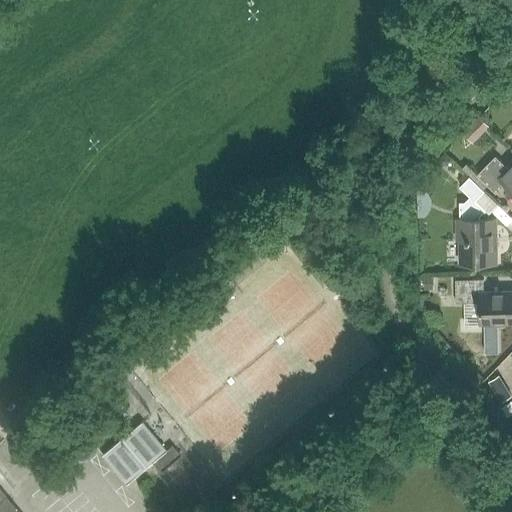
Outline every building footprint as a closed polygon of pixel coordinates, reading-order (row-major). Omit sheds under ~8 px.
[(511,165),(508,169),(495,156),(477,174),(496,193),(505,183),(511,190),(511,165)] [(469,177),(460,186),(460,187),(470,197),(459,208),(459,219),(457,220),(457,240),(460,240),(460,264),(496,263),(496,219),(471,220),(471,213),(479,205),(475,201),(484,191),(469,177)] [(480,323),(511,321),(511,291),(483,293),(483,279),(455,280),(456,303),(480,302),(480,323)] [(511,396),(498,375),(487,381),(500,402),(511,396)] [(125,485),(152,462),(165,450),(141,421),(100,456),(125,485)] [(165,450),(152,462),(159,471),(179,454),(171,445),(165,450)] [(0,511),(18,511),(0,489),(0,511)]
